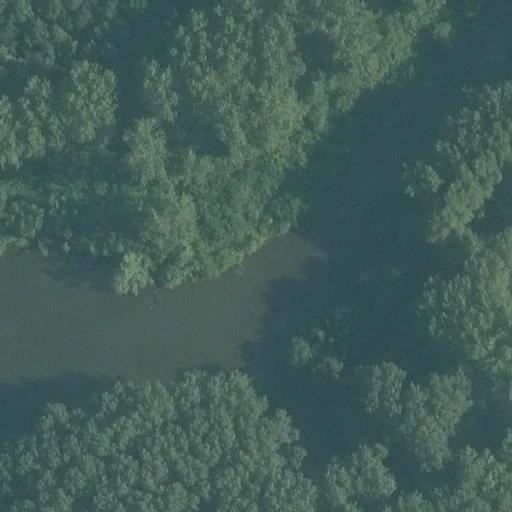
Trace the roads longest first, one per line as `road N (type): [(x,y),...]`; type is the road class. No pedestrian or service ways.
road 1 (track): [(442,0),(244,204),(188,204),(87,174),(0,169)]
road 2 (track): [(244,204),(307,495)]
